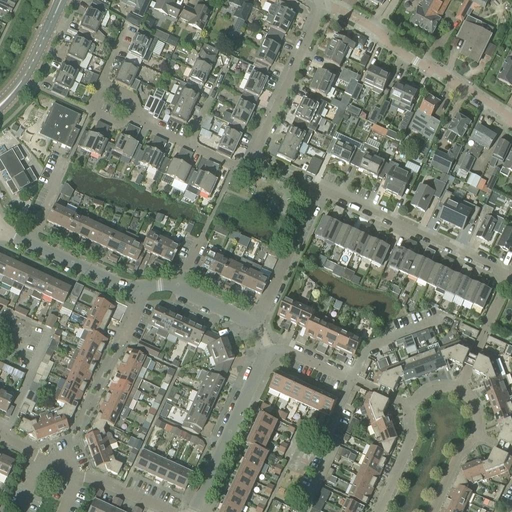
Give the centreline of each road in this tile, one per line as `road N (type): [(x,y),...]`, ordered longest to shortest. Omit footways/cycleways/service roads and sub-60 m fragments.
road 1 (residential): [(458,390),(510,277),(319,191)]
road 2 (residential): [(258,325),(167,285),(131,290),(2,231)]
road 3 (residential): [(511,120),(323,3)]
road 4 (residential): [(162,511),(5,438),(0,427)]
road 5 (residential): [(194,511),(266,352)]
road 6 (residential): [(251,158),(323,3)]
road 7 (residential): [(411,405),(283,349),(266,352)]
road 8 (residential): [(258,325),(319,191)]
road 9 (residential): [(251,158),(233,166),(136,118)]
